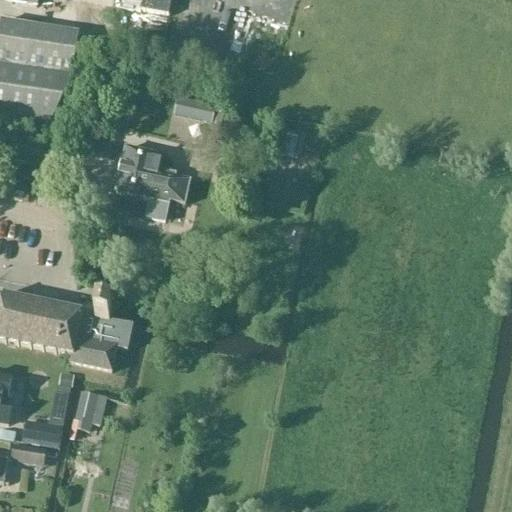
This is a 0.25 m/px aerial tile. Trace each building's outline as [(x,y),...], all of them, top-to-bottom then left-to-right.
[(3,0),(3,3),(37,8),(38,0),(3,0)] [(143,0),(141,15),(168,21),(172,0),(143,0)] [(0,25),(0,117),(51,126),(71,89),(79,37),(0,24),(0,25)] [(176,118),(212,125),(215,110),(179,103),(176,118)] [(233,118),(219,115),(212,145),(235,150),(241,124),(232,122),(233,118)] [(116,196),(150,204),(147,222),(165,226),(169,205),(185,209),(190,185),(175,181),(175,178),(159,174),(162,159),(126,151),(116,196)] [(129,354),(134,330),(111,325),(114,312),(100,309),(98,315),(85,312),(84,316),(1,298),(0,302),(0,345),(73,361),(71,368),(113,377),(118,352),(129,354)] [(0,427),(9,428),(12,408),(7,407),(11,381),(0,378),(0,427)] [(75,423),(92,427),(98,400),(82,396),(75,423)] [(63,430),(33,425),(30,448),(59,453),(63,430)] [(48,453),(15,448),(12,465),(45,471),(48,453)] [(0,488),(3,489),(8,465),(0,463),(0,488)]
